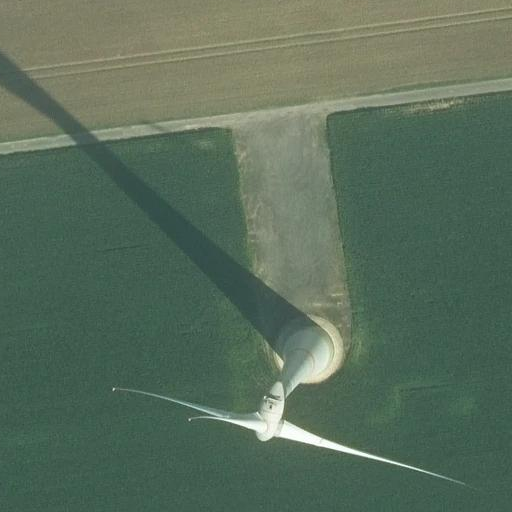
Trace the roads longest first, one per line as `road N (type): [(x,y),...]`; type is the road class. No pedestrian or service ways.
road 1 (track): [(511,81),(0,150)]
road 2 (track): [(272,115),(298,305)]
